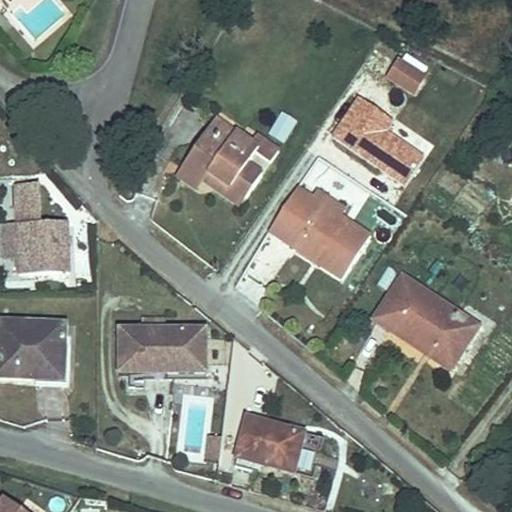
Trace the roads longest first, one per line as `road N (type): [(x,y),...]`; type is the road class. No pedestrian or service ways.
road 1 (residential): [(462,511),(94,200)]
road 2 (residential): [(249,511),(0,439)]
road 3 (residential): [(94,200),(140,0)]
road 4 (residential): [(94,200),(0,86)]
